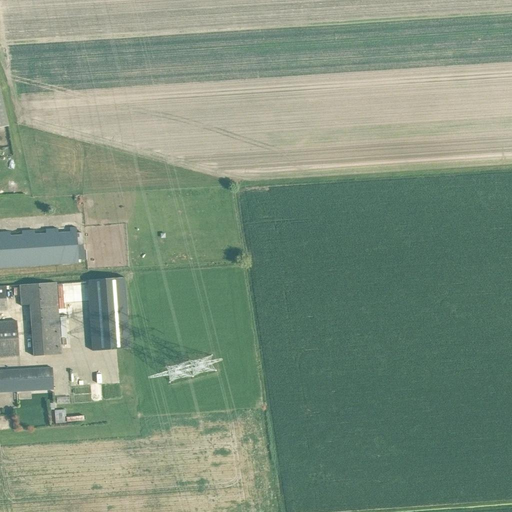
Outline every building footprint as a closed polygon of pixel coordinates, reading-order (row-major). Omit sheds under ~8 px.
[(0,89),(0,127),(8,125),(0,89)] [(0,267),(78,263),(76,227),(0,231),(0,267)] [(125,277),(88,280),(93,351),(131,348),(125,277)] [(62,354),(57,282),(19,285),(21,316),(30,315),(33,356),(62,354)] [(0,321),(0,357),(19,356),(17,321),(0,321)] [(0,370),(0,392),(52,390),(50,367),(0,370)] [(65,410),(65,409),(54,410),(55,423),(67,423),(66,410),(65,410)]
